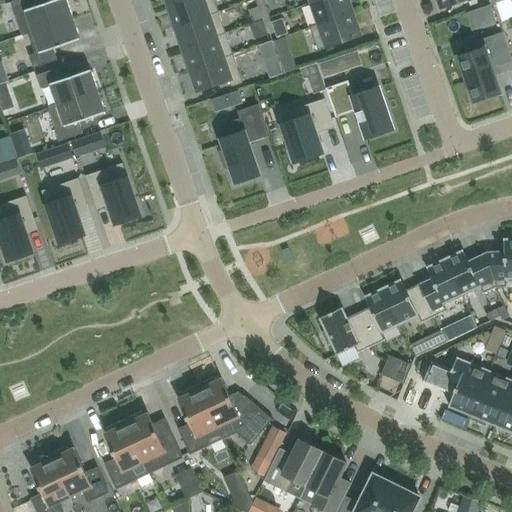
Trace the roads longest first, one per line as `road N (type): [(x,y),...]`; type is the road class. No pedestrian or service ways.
road 1 (residential): [(244,322),(316,390),(511,480)]
road 2 (residential): [(244,322),(462,220),(511,207)]
road 3 (residential): [(199,238),(453,147)]
road 4 (residential): [(0,437),(244,322)]
road 5 (residential): [(118,0),(198,235)]
road 6 (residential): [(0,303),(198,235)]
road 7 (residential): [(453,147),(403,0)]
